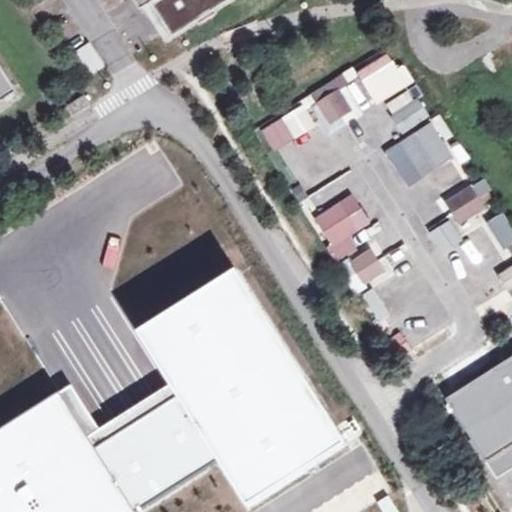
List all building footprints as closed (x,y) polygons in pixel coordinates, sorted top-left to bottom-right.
[(201,0),(163,24),(173,40),(234,0),(201,0)] [(152,6),(145,10),(166,44),(173,40),(163,24),(152,6)] [(102,66),(90,47),(75,56),(88,76),(102,66)] [(0,105),(18,94),(0,65),(0,105)] [(484,92),(501,81),(497,75),(480,86),(484,92)] [(410,89),(384,107),(404,135),(429,118),(410,89)] [(351,111),(338,92),(319,103),(331,123),(351,111)] [(90,105),(84,97),(69,106),(74,115),(90,105)] [(274,153),(318,128),(305,106),(261,130),(274,153)] [(384,151),(395,169),(411,159),(421,176),(453,158),(433,123),(384,151)] [(478,211),(466,192),(447,204),(459,223),(478,211)] [(315,217),(332,249),(372,227),(354,195),(315,217)] [(511,225),(505,214),(489,223),(505,251),(511,246),(511,225)] [(450,223),(432,233),(441,249),(459,240),(450,223)] [(383,271),(370,252),(352,263),(364,283),(383,271)] [(0,433),(0,511),(244,511),(346,448),(232,267),(135,327),(172,385),(103,429),(76,386),(0,433)] [(511,267),(500,274),(511,295),(511,267)] [(511,470),(511,358),(445,400),(496,481),(511,470)]
